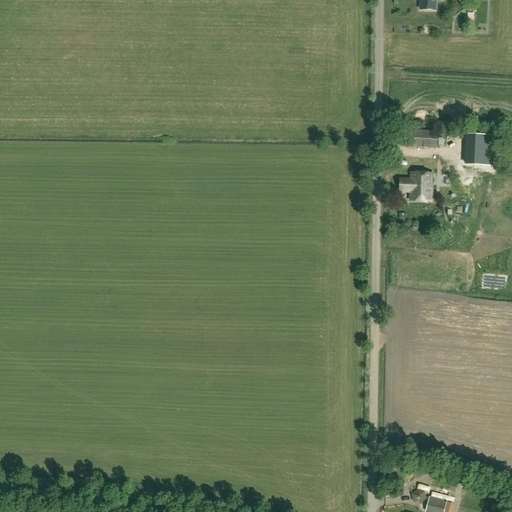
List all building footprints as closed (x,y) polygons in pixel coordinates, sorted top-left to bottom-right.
[(421,0),(421,10),(436,10),(436,0),(421,0)] [(445,135),(438,135),(438,133),(406,131),(405,147),(437,149),(444,149),(445,135)] [(418,161),(418,153),(403,154),(403,162),(418,161)] [(410,193),(410,202),(433,202),(434,174),(413,174),(413,183),(410,182),(410,181),(400,180),(399,192),(410,193)] [(454,197),(471,194),(468,181),(452,185),(454,197)] [(426,500),(424,493),(418,490),(412,494),(413,502),(420,505),(426,500)] [(443,511),(446,502),(442,501),(429,497),(425,511),(443,511)] [(449,501),(446,511),(456,511),(458,503),(449,501)]
